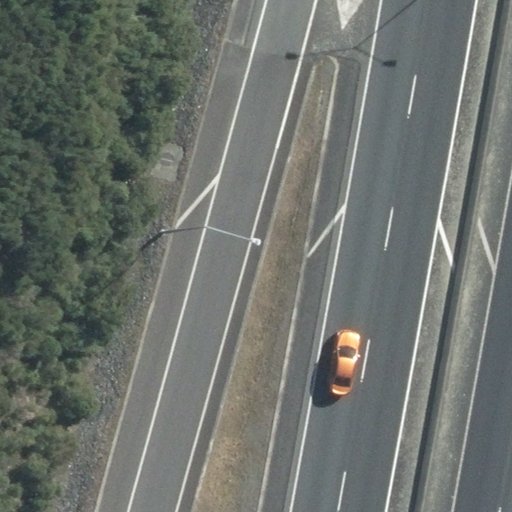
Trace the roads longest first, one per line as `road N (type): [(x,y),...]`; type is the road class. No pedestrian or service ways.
road 1 (motorway): [(155,511),(286,0)]
road 2 (motorway): [(336,511),(429,0)]
